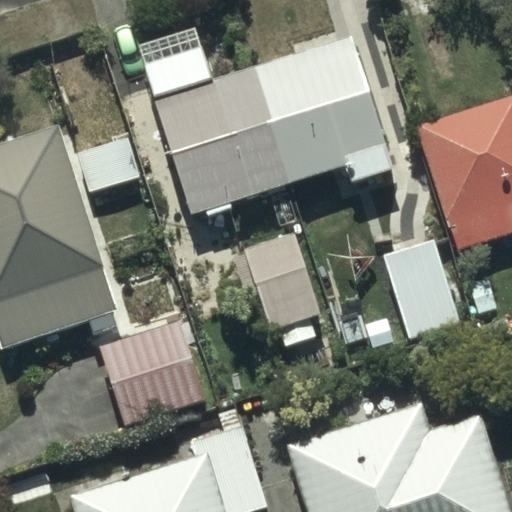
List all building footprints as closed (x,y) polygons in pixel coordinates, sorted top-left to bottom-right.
[(200,34),(143,51),(195,222),(209,218),(210,222),(237,214),(235,207),(348,173),(353,190),(406,174),(365,41),(216,86),(200,34)] [(511,100),(416,129),(454,254),(511,236),(511,100)] [(59,132),(0,150),(0,348),(2,355),(90,326),(94,336),(122,327),(59,132)] [(130,144),(77,160),(89,200),(142,184),(130,144)] [(399,258),(386,262),(410,346),(467,330),(441,242),(430,245),(427,236),(396,245),(399,258)] [(321,323),(297,240),(246,255),(271,338),(279,336),(284,353),(318,343),(313,326),(321,323)] [(208,407),(180,322),(97,349),(125,434),(208,407)] [(424,407),(286,450),(305,511),(510,511),(482,420),(433,435),(424,407)] [(196,463),(68,501),(71,511),(267,511),(238,414),(221,419),(226,437),(191,448),(196,463)]
